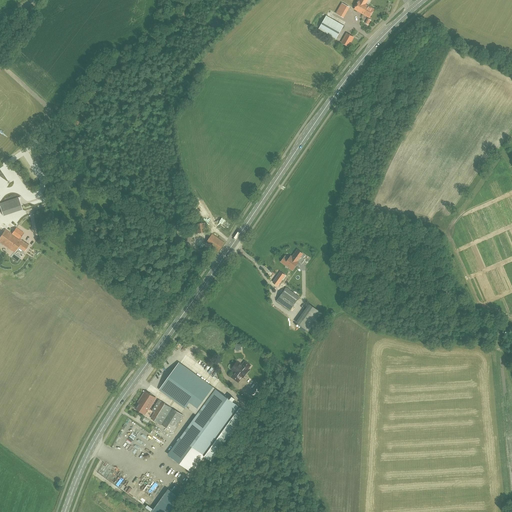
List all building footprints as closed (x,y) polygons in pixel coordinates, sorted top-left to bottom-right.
[(369,18),(374,9),(365,4),(367,0),(360,0),(360,1),(359,1),(354,9),(369,18)] [(341,5),(336,14),(343,18),(349,7),(346,6),(342,3),(341,5)] [(344,26),(326,16),(319,29),(336,39),(344,26)] [(354,37),(347,33),(341,42),(348,46),(354,37)] [(18,197),(0,203),(0,206),(3,215),(22,209),(18,197)] [(197,233),(207,232),(205,223),(196,224),(197,233)] [(25,251),(29,245),(20,239),(24,233),(16,227),(12,233),(5,229),(0,236),(0,242),(15,253),(19,247),(25,251)] [(218,252),(225,243),(212,234),(206,243),(218,252)] [(302,259),(305,256),(303,254),(302,254),(297,250),(292,257),(291,256),(289,259),(285,256),(284,257),(281,262),(292,270),(295,266),(298,261),(299,260),(300,258),(302,259)] [(278,286),(280,283),(284,278),(281,276),(278,274),(273,282),(278,286)] [(299,297),(286,288),(277,301),(290,310),(299,297)] [(322,313),(310,304),(297,322),(309,331),(322,313)] [(237,362),(232,369),(235,372),(232,377),(238,382),(242,377),(243,377),(248,370),(248,369),(250,365),(245,361),(242,365),(237,362)] [(179,363),(160,390),(162,391),(185,408),(189,401),(201,410),(216,389),(204,381),(182,365),(179,363)] [(262,388),(257,385),(251,394),(255,397),(262,388)] [(180,438),(168,454),(192,472),(204,455),(211,460),(246,412),(240,407),(232,402),(230,400),(216,389),(201,410),(180,438)] [(173,432),(184,415),(173,409),(173,408),(145,392),(138,402),(139,402),(135,408),(145,414),(148,410),(150,411),(150,410),(155,412),(151,418),(173,432)] [(138,431),(139,427),(136,426),(133,432),(142,436),(144,430),(142,429),(141,432),(138,431)] [(129,486),(126,489),(134,494),(137,491),(129,486)]
